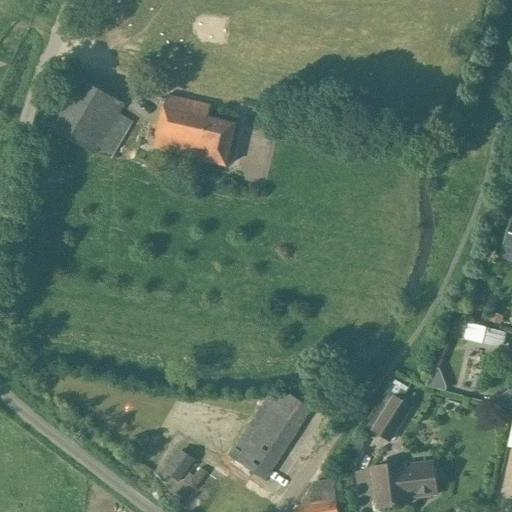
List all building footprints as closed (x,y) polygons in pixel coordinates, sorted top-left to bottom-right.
[(125,104),(75,74),(45,124),(95,155),(98,148),(113,156),(134,121),(120,113),(125,104)] [(211,105),(167,94),(154,147),(204,159),(203,161),(226,166),(236,123),(208,116),(211,105)] [(511,262),(511,219),(499,258),(511,262)] [(508,332),(467,323),(463,339),(504,348),(508,332)] [(403,385),(396,380),(388,392),(393,395),(370,430),(390,443),(413,407),(396,397),(403,385)] [(230,456),(270,480),(314,408),(275,384),(230,456)] [(437,494),(433,462),(404,466),(403,463),(373,467),(379,507),(408,504),(408,498),(437,494)] [(337,511),(336,499),(333,479),(313,481),(301,504),(298,504),(299,511),(337,511)]
